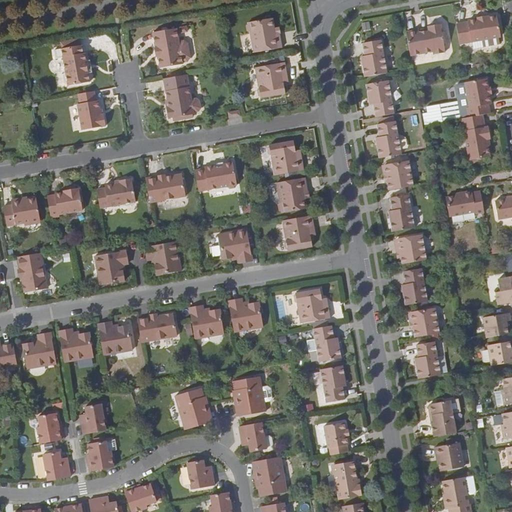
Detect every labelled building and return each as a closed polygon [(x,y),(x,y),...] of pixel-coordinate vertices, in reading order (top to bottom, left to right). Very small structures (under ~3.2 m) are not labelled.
[(468,22),(456,24),(459,43),(500,35),(497,15),(488,17),(476,19),(468,21),(468,22)] [(275,35),(274,29),(272,19),(248,23),(246,25),(247,32),(249,33),(253,53),(283,48),(280,35),(280,34),(276,35),(275,35)] [(418,30),(406,32),(410,56),(433,52),(433,54),(445,51),(440,24),(438,25),(437,22),(430,23),(429,26),(428,27),(429,30),(419,32),(418,30)] [(186,26),(153,33),(156,48),(154,48),(156,57),(158,57),(160,68),(183,64),(183,63),(188,62),(190,57),(188,43),(184,41),(179,42),(178,33),(187,31),(186,26)] [(361,57),(365,77),(387,73),(381,41),(363,44),(365,56),(361,57)] [(83,44),(55,49),(57,59),(64,57),(66,73),(64,76),(65,83),(69,85),(91,81),(86,52),(84,52),(83,44)] [(285,62),(255,68),(259,88),(257,90),(258,96),(261,99),(286,94),(283,77),(287,76),(285,62)] [(192,99),(188,75),(164,79),(168,99),(169,107),(167,107),(167,109),(164,111),(165,116),(168,117),(169,119),(195,114),(195,112),(199,111),(201,108),(200,100),(197,98),(192,99)] [(482,115),(490,113),(488,104),(491,104),(490,94),(488,88),(487,78),(465,83),(469,108),(467,108),(468,117),(482,115)] [(373,105),(376,117),(394,114),(388,81),(366,85),(370,106),(373,105)] [(94,91),(78,94),(80,103),(77,104),(83,130),(107,126),(104,114),(101,115),(100,109),(99,100),(96,100),(94,91)] [(440,104),(424,106),(426,123),(442,121),(440,104)] [(486,131),(482,115),(468,117),(462,118),(470,164),(491,160),(489,149),(488,143),(490,143),(492,142),(489,130),(486,131)] [(376,138),(379,158),(402,154),(396,121),(377,125),(379,137),(376,138)] [(274,176),(304,171),(302,157),(297,158),(295,151),(294,141),(269,146),(268,149),(269,156),(271,156),(274,176)] [(246,185),(248,183),(247,181),(244,160),(233,162),(232,165),(226,166),(224,164),(215,166),(215,167),(205,169),(209,190),(239,184),(241,187),(246,185)] [(387,182),(389,190),(414,186),(409,161),(384,166),(387,182)] [(145,178),(149,202),(186,196),(182,173),(165,176),(165,178),(160,179),(159,175),(145,178)] [(96,189),(100,208),(136,202),(132,178),(119,180),(120,183),(115,184),(105,186),(105,188),(96,189)] [(303,193),(308,192),(306,178),(276,184),(280,204),(278,206),(279,212),(281,214),(306,209),(304,200),(303,193)] [(47,197),(51,217),(60,216),(60,214),(83,209),(79,188),(69,190),(69,192),(63,193),(55,194),(55,195),(47,197)] [(476,214),(484,212),(480,191),(472,193),(471,190),(463,192),(463,194),(455,196),(445,198),(449,217),(475,212),(476,214)] [(389,211),(392,232),(415,228),(409,195),(390,198),(392,210),(389,211)] [(27,200),(12,203),(12,205),(4,207),(8,226),(41,220),(37,198),(27,200)] [(499,219),(511,217),(511,198),(508,199),(496,201),(499,219)] [(312,216),(283,221),(286,241),(284,242),(286,249),(288,251),(312,247),(311,237),(310,230),(315,229),(312,216)] [(242,257),(242,259),(243,262),(252,260),(247,229),(217,235),(222,259),(235,256),(235,258),(242,257)] [(401,258),(402,264),(427,260),(422,235),(398,239),(401,258)] [(176,241),(145,247),(147,257),(151,256),(153,256),(154,262),(155,262),(158,276),(181,271),(176,241)] [(127,260),(125,251),(94,256),(99,285),(123,281),(120,268),(124,268),(123,261),(127,260)] [(23,275),(21,275),(24,292),(46,288),(40,253),(18,257),(20,271),(22,270),(23,275)] [(402,285),(406,306),(428,302),(422,268),(403,272),(406,284),(402,285)] [(509,302),(510,305),(511,304),(511,277),(498,280),(500,291),(495,293),(497,304),(509,302)] [(323,306),(322,298),(320,289),(296,293),(294,296),(295,302),(298,303),(301,324),(330,318),(328,305),(323,306)] [(237,300),(229,302),(234,332),(263,327),(259,304),(246,306),(245,302),(238,304),(237,300)] [(504,315),(504,314),(502,306),(475,311),(479,332),(501,328),(499,315),(504,315)] [(198,307),(189,308),(194,338),(223,333),(220,310),(206,312),(206,309),(199,310),(198,307)] [(414,329),(415,338),(440,333),(435,308),(411,313),(414,329)] [(137,320),(141,342),(176,336),(172,314),(156,317),(156,319),(151,320),(151,317),(137,320)] [(98,325),(103,356),(133,350),(129,327),(115,329),(115,326),(108,327),(107,323),(98,325)] [(334,338),(332,326),(313,329),(320,362),(341,358),(338,337),(334,338)] [(68,330),(59,331),(64,362),(94,356),(90,334),(76,336),(75,333),(68,334),(68,330)] [(56,364),(51,333),(41,335),(41,339),(35,340),(36,343),(22,346),(26,369),(56,364)] [(487,346),(491,366),(511,362),(511,353),(510,341),(487,346)] [(415,358),(418,379),(441,375),(435,342),(417,345),(419,357),(415,358)] [(0,367),(17,365),(13,343),(0,344),(0,367)] [(346,387),(343,366),(321,370),(326,403),(345,399),(343,387),(346,387)] [(233,391),(234,400),(234,401),(237,400),(238,405),(235,405),(237,418),(266,413),(260,377),(233,382),(235,391),(233,391)] [(511,377),(503,379),(504,390),(502,390),(504,405),(511,403),(511,377)] [(185,429),(213,421),(209,410),(207,411),(205,406),(208,405),(206,396),(204,396),(201,388),(175,395),(185,429)] [(429,423),(432,437),(454,433),(448,400),(430,403),(428,406),(427,410),(427,414),(432,416),(433,422),(429,423)] [(83,435),(106,430),(102,405),(85,407),(87,415),(84,415),(85,419),(81,420),(83,435)] [(511,412),(502,414),(504,424),(501,425),(504,440),(511,438),(511,412)] [(37,427),(40,444),(64,439),(62,427),(59,428),(58,423),(56,413),(38,417),(40,427),(37,427)] [(266,449),(262,422),(239,426),(242,442),(246,442),(246,446),(249,445),(250,452),(266,449)] [(331,455),(349,452),(347,444),(349,444),(345,422),(324,425),(328,448),(329,448),(331,455)] [(87,458),(90,472),(114,467),(111,450),(108,450),(106,440),(88,444),(90,453),(91,458),(87,458)] [(439,457),(440,468),(441,472),(463,468),(459,442),(434,447),(436,457),(439,457)] [(43,455),(48,481),(71,477),(68,462),(64,463),(63,458),(61,459),(59,452),(43,455)] [(287,492),(281,457),(253,462),(255,474),(257,474),(258,479),(256,479),(257,489),(259,488),(260,497),(287,492)] [(208,472),(208,468),(205,468),(204,461),(188,464),(193,490),(215,486),(213,471),(208,472)] [(340,499),(362,495),(360,484),(358,484),(354,461),(333,464),(336,483),(338,483),(340,499)] [(464,477),(444,480),(447,495),(445,496),(447,510),(449,510),(449,511),(471,511),(470,505),(469,505),(464,477)] [(124,490),(131,511),(137,511),(148,508),(147,505),(157,502),(151,484),(142,488),(137,489),(137,486),(124,490)] [(210,511),(234,511),(234,507),(231,507),(231,503),(229,492),(211,496),(213,506),(209,506),(210,511)] [(89,500),(90,511),(118,511),(117,503),(110,503),(110,501),(105,502),(105,498),(89,500)] [(364,511),(363,502),(360,501),(341,505),(341,511),(364,511)] [(82,511),(81,502),(68,504),(69,507),(64,507),(54,509),(54,511),(82,511)] [(285,511),(284,503),(261,507),(261,511),(285,511)]
